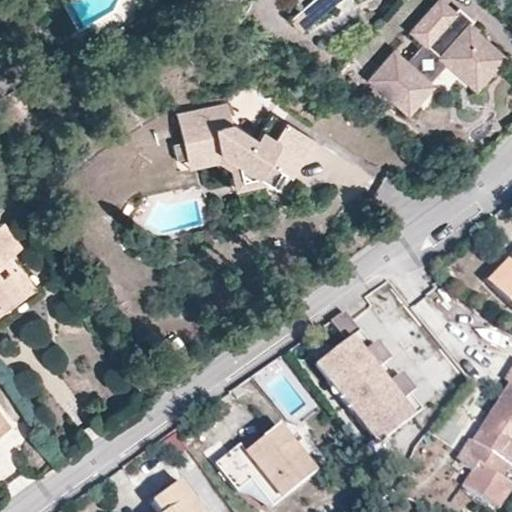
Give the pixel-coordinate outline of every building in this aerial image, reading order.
[(297,30),(332,1),(331,0),(308,0),(287,17),(297,30)] [(492,47),(466,24),(465,23),(460,29),(447,18),(453,12),(452,10),(439,0),(434,0),(408,30),(421,41),(404,61),(391,49),(366,77),(405,111),(429,83),(426,80),(443,61),(463,79),(492,47)] [(471,19),(456,6),(452,10),(453,12),(447,18),(460,29),(465,23),(466,24),(471,19)] [(100,42),(95,32),(81,39),(86,49),(100,42)] [(473,87),(501,55),(492,47),(463,79),(473,87)] [(266,146),(253,138),(230,123),(226,102),(175,113),(181,141),(172,143),(175,158),(184,156),(185,159),(218,152),(237,164),(241,179),(255,175),(266,182),(274,187),(283,173),(288,176),(312,139),(283,120),(272,136),(266,146)] [(266,146),(272,136),(259,128),(253,138),(266,146)] [(237,164),(218,152),(185,159),(187,167),(216,160),(230,169),(234,189),(266,182),(255,175),(241,179),(237,164)] [(5,267),(0,260),(0,258),(7,253),(19,244),(0,219),(0,303),(29,282),(13,261),(5,267)] [(13,261),(7,253),(0,258),(0,260),(5,267),(13,261)] [(489,285),(510,264),(503,257),(482,278),(489,285)] [(511,308),(511,261),(510,264),(489,285),(511,308)] [(309,363),(373,445),(413,414),(400,398),(412,389),(397,371),(384,381),(373,366),(384,357),(370,339),(359,347),(348,333),(309,363)] [(502,459),(511,442),(511,375),(463,453),(475,460),(459,483),(496,506),(510,483),(498,476),(507,462),(502,459)] [(311,470),(273,424),(256,438),(232,458),(226,450),(211,462),(233,489),(246,477),(268,505),(311,470)] [(232,458),(256,438),(250,431),(226,450),(232,458)] [(268,505),(246,477),(233,489),(235,492),(245,495),(260,504),(264,508),(268,505)] [(198,511),(175,480),(161,491),(165,497),(151,507),(154,511),(198,511)] [(151,507),(165,497),(161,491),(147,501),(151,507)]
